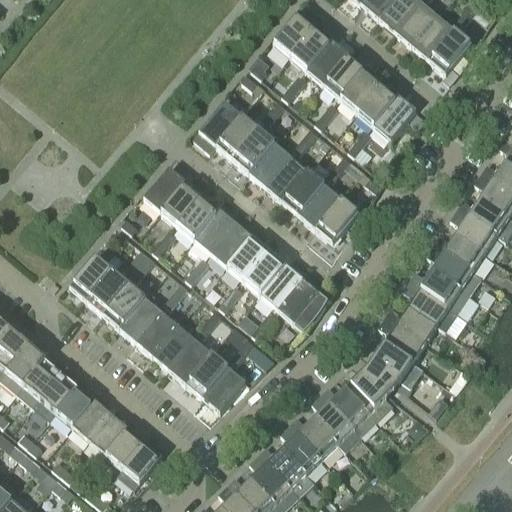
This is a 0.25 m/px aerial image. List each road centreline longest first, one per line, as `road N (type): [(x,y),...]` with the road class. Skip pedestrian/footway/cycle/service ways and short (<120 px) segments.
road 1 (residential): [(197,470),(327,343),(511,65)]
road 2 (residential): [(197,470),(58,353),(45,308),(0,269)]
